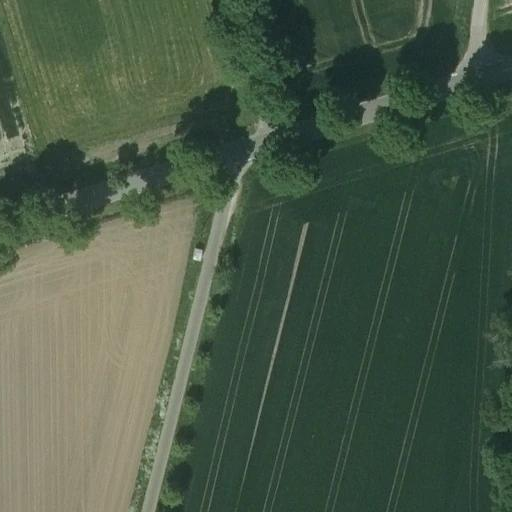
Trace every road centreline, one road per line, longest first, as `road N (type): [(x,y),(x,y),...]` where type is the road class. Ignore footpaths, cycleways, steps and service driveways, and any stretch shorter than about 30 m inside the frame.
road 1 (unclassified): [(150,511),(241,152)]
road 2 (tertiary): [(241,152),(0,227)]
road 3 (tertiary): [(478,78),(241,152)]
